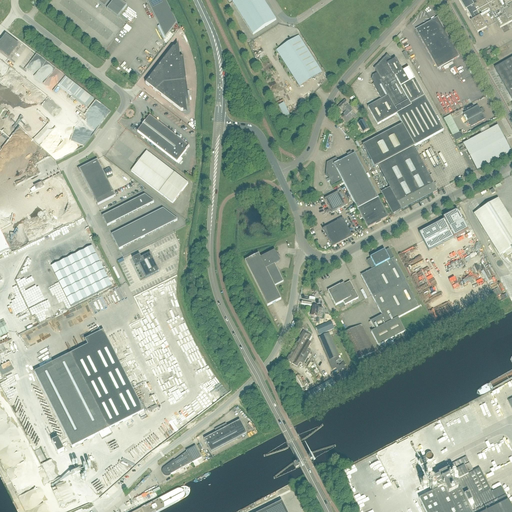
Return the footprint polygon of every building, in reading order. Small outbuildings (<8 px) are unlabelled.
[(119,0),(113,0),(107,9),(117,18),(127,6),(119,0)] [(165,0),(145,0),(165,38),(177,23),(165,0)] [(236,0),(232,3),(253,35),(276,20),(262,0),(236,0)] [(282,0),(291,13),(307,3),(305,0),(282,0)] [(483,18),(485,26),(495,24),(498,17),(494,16),(509,5),(508,2),(507,4),(505,3),(504,0),(460,0),(463,8),(471,19),(478,17),(478,13),(479,13),(480,18),(483,18)] [(421,40),(437,69),(459,57),(442,28),(442,27),(437,18),(415,30),(421,40)] [(18,46),(6,36),(0,44),(0,51),(9,58),(18,46)] [(298,37),(277,50),(300,86),(321,73),(298,37)] [(500,54),(506,50),(501,42),(495,45),(500,54)] [(182,58),(179,59),(178,48),(173,48),(145,84),(181,111),(186,111),(185,100),(188,99),(188,101),(183,57),(182,57),(182,58)] [(437,192),(414,147),(444,132),(408,69),(403,72),(396,59),(393,61),(387,55),(374,68),(377,74),(373,76),(372,79),(374,83),(372,85),(373,85),(381,100),(367,107),(377,125),(396,114),(402,125),(363,146),(375,168),(378,166),(401,211),(437,192)] [(507,61),(494,68),(511,99),(511,58),(509,60),(508,58),(506,59),(507,61)] [(76,102),(72,108),(85,117),(96,101),(65,80),(58,90),(76,102)] [(342,118),(347,123),(353,117),(354,119),(356,117),(355,115),(354,115),(352,113),(353,112),(348,107),(349,106),(344,101),(337,108),(341,112),(343,111),(345,114),(342,118)] [(283,121),(290,118),(284,104),(278,107),(283,121)] [(478,106),(463,114),(470,127),(485,120),(478,106)] [(137,132),(177,163),(189,147),(150,116),(137,132)] [(448,130),(455,126),(450,118),(444,121),(448,130)] [(364,121),(358,124),(363,133),(369,130),(364,121)] [(463,144),(477,171),(511,153),(497,126),(463,144)] [(461,132),(453,137),(455,142),(464,137),(461,132)] [(188,184),(146,152),(131,172),(173,204),(188,184)] [(329,179),(326,180),(327,181),(327,182),(330,181),(330,182),(330,183),(331,184),(331,185),(331,186),(342,180),(367,229),(388,218),(354,154),(352,155),(351,153),(347,155),(348,158),(338,163),(336,158),(326,163),(325,176),(326,176),(327,177),(327,178),(328,178),(329,179)] [(97,161),(82,168),(80,172),(97,206),(115,197),(97,161)] [(324,200),(332,214),(345,207),(337,193),(324,200)] [(102,217),(107,226),(154,203),(145,196),(102,217)] [(477,213),(503,254),(510,250),(511,252),(511,222),(498,200),(477,213)] [(111,235),(119,250),(178,221),(163,209),(111,235)] [(449,216),(450,217),(419,234),(428,252),(464,233),(468,231),(463,222),(458,214),(458,213),(457,213),(456,213),(455,213),(449,216)] [(322,229),(332,248),(352,237),(342,219),(322,229)] [(0,255),(10,251),(0,231),(0,255)] [(173,236),(164,240),(168,250),(178,246),(173,236)] [(371,332),(378,346),(392,339),(393,340),(396,339),(395,337),(405,332),(398,318),(419,307),(389,249),(367,261),(372,270),(361,276),(382,315),(370,322),(375,330),(371,332)] [(283,282),(274,264),(279,262),(274,252),(260,259),(258,255),(244,262),(267,307),(281,300),(274,287),(283,282)] [(139,265),(146,278),(159,272),(150,254),(141,258),(139,255),(132,259),(136,266),(139,265)] [(135,295),(174,279),(170,270),(169,271),(168,268),(165,269),(167,273),(160,276),(159,275),(145,281),(138,284),(140,289),(134,292),(135,295)] [(328,292),(336,306),(343,302),(345,306),(359,298),(350,282),(344,285),(344,286),(340,285),(328,292)] [(311,317),(317,318),(318,312),(323,313),(323,309),(312,307),(311,317)] [(316,329),(319,335),(336,328),(333,321),(316,329)] [(0,324),(0,336),(9,332),(4,322),(0,324)] [(345,333),(358,360),(374,353),(361,325),(345,333)] [(88,346),(70,355),(34,373),(72,448),(145,411),(104,331),(85,340),(88,346)] [(308,357),(308,356),(311,352),(307,350),(311,344),(306,341),(310,336),(303,332),(286,361),(297,367),(300,363),(303,365),(308,357)] [(320,338),(329,361),(334,359),(338,357),(329,334),(320,338)] [(334,359),(329,361),(333,370),(336,368),(340,375),(335,377),(336,379),(334,380),(337,384),(338,383),(339,385),(349,379),(347,375),(349,374),(344,366),(345,366),(344,363),(341,364),(342,365),(339,366),(338,365),(337,366),(335,361),(334,359)] [(303,396),(307,402),(314,399),(310,392),(303,396)] [(205,410),(217,402),(215,399),(210,402),(210,401),(207,403),(202,406),(205,410)] [(38,403),(43,418),(48,417),(42,401),(38,403)] [(215,430),(216,433),(204,440),(211,453),(247,434),(240,421),(227,428),(226,424),(215,430)] [(59,457),(65,455),(60,441),(53,443),(59,457)] [(257,447),(160,498),(166,509),(263,457),(257,447)] [(163,471),(163,472),(163,473),(163,474),(164,475),(165,476),(166,476),(168,476),(169,476),(170,475),(202,459),(195,447),(186,452),(186,453),(174,462),(174,464),(165,469),(164,469),(164,470),(163,471)] [(494,447),(475,455),(481,470),(500,462),(494,447)] [(430,475),(425,465),(429,462),(430,462),(431,462),(432,461),(433,460),(433,459),(433,458),(433,456),(432,455),(431,455),(430,454),(429,454),(428,455),(427,455),(426,456),(426,457),(422,459),(421,457),(416,459),(425,477),(430,475)] [(511,511),(511,507),(502,487),(491,493),(479,469),(468,475),(467,473),(472,471),(469,464),(465,466),(464,464),(468,462),(466,458),(449,466),(453,472),(455,471),(459,479),(453,482),(450,476),(447,470),(438,475),(439,476),(433,479),(438,489),(419,499),(425,511),(511,511)]
